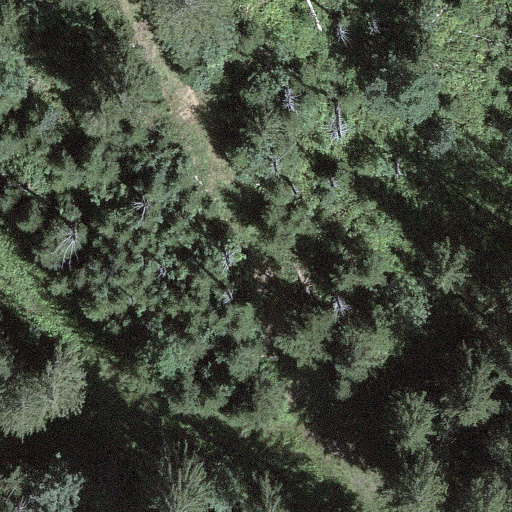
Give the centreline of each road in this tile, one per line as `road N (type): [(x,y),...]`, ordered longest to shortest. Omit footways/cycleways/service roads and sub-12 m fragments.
road 1 (track): [(0,261),(95,346),(130,395),(178,418),(267,439),(310,433),(385,377),(511,244)]
road 2 (track): [(389,511),(294,375),(241,208),(137,0)]
